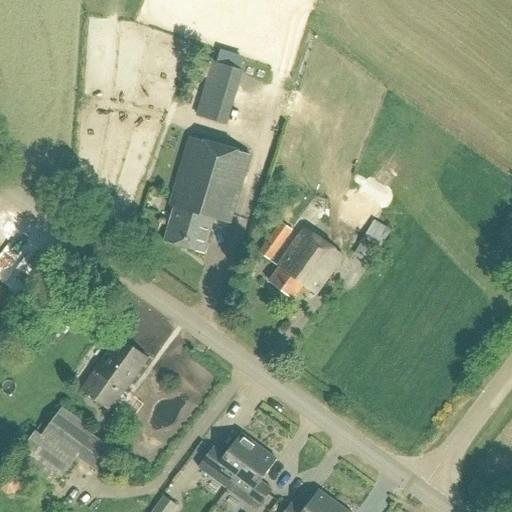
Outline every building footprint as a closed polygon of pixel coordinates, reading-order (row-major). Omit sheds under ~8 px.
[(212,62),(196,115),(226,124),(242,70),(239,70),(216,63),(212,62)] [(229,226),(250,159),(191,141),(170,208),(175,210),(165,242),(204,254),(214,221),(229,226)] [(155,190),(142,198),(149,208),(162,200),(155,190)] [(0,209),(0,272),(8,275),(24,216),(0,209)] [(292,230),(280,221),(259,251),(271,260),(292,230)] [(317,297),(345,260),(304,230),(277,267),(280,269),(269,284),(295,303),(306,288),(317,297)] [(119,339),(95,372),(96,372),(83,391),(112,412),(125,393),(126,394),(150,361),(119,339)] [(103,475),(119,454),(61,412),(43,437),(36,432),(14,462),(47,486),(54,475),(61,480),(78,457),(103,475)] [(229,490),(235,483),(260,448),(242,435),(225,458),(214,449),(200,468),(229,490)] [(260,448),(235,483),(244,490),(239,497),(258,511),(273,492),(261,484),(277,461),(260,448)] [(174,498),(181,482),(169,477),(162,493),(174,498)] [(4,479),(0,484),(0,486),(1,492),(6,496),(13,495),(17,490),(17,483),(11,478),(4,479)] [(331,511),(337,505),(319,492),(304,511),(299,511),(291,506),(286,511),(331,511)] [(151,511),(171,511),(176,505),(163,496),(151,511)]
